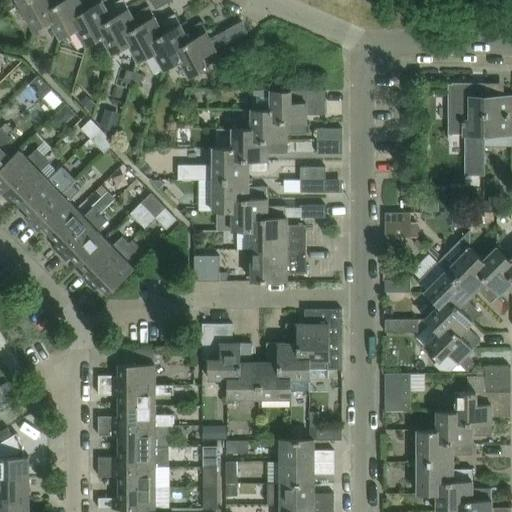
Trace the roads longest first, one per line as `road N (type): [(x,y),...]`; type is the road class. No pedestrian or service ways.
road 1 (residential): [(74,511),(72,413),(54,365),(64,325),(0,242)]
road 2 (residential): [(357,296),(361,56)]
road 3 (residential): [(354,511),(357,296)]
road 4 (residential): [(357,296),(199,298)]
road 5 (unclassified): [(511,47),(370,48),(361,56)]
road 6 (residential): [(361,56),(345,35),(253,0)]
